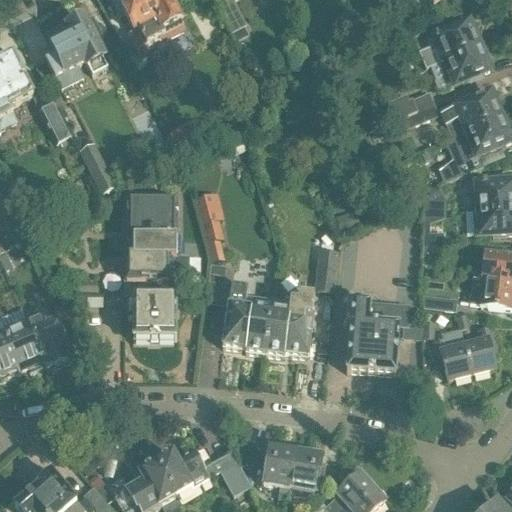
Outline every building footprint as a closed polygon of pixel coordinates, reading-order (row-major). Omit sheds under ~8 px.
[(180,25),(166,0),(118,0),(117,1),(121,9),(120,10),(133,36),(128,38),(136,55),(138,55),(142,64),(147,61),(142,52),(165,41),(166,44),(184,35),(179,26),(180,25)] [(452,0),(427,0),(433,11),(452,0)] [(233,6),(218,13),(231,38),(245,31),(233,6)] [(84,26),(83,24),(78,23),(69,27),(66,33),(68,38),(48,47),(51,54),(44,57),(49,66),(46,67),(54,84),(55,83),(59,90),(69,85),(66,78),(84,70),(85,73),(87,72),(92,82),(107,75),(102,65),(103,64),(92,42),(99,39),(100,36),(95,24),(90,23),(84,26)] [(441,67),(480,52),(469,27),(428,44),(433,56),(436,54),(441,67)] [(419,52),(416,45),(407,49),(411,56),(419,52)] [(489,75),(480,52),(441,67),(430,71),(435,85),(434,85),(438,97),(449,93),(489,75)] [(242,55),(228,63),(242,91),(256,84),(242,55)] [(13,121),(37,109),(33,101),(13,61),(0,67),(0,135),(16,127),(13,121)] [(435,111),(431,101),(429,97),(409,106),(406,100),(387,108),(395,127),(403,123),(404,124),(435,111)] [(446,146),(501,123),(491,99),(443,119),(447,129),(446,130),(452,143),(446,146)] [(71,144),(60,121),(54,109),(39,117),(56,151),(71,144)] [(408,134),(415,130),(439,120),(435,111),(404,124),(408,134)] [(501,123),(446,146),(453,164),(440,175),(445,188),(483,171),(478,160),(511,147),(501,123)] [(208,149),(194,124),(168,138),(182,163),(208,149)] [(94,150),(81,157),(103,200),(116,193),(94,150)] [(511,212),(511,186),(472,189),(473,215),(477,215),(511,212)] [(423,229),(430,227),(445,223),(445,203),(441,193),(424,201),(423,229)] [(196,203),(203,229),(212,268),(225,265),(220,246),(224,245),(219,225),(224,224),(218,198),(196,203)] [(189,262),(177,262),(177,201),(129,201),(129,243),(134,243),(134,258),(127,258),(127,298),(137,298),(137,302),(134,302),(134,344),(177,344),(177,302),(174,302),(174,286),(189,286),(189,262)] [(0,223),(10,219),(5,208),(0,210),(0,223)] [(511,212),(477,215),(478,228),(474,228),(475,241),(511,238),(511,212)] [(361,232),(356,215),(335,221),(340,238),(361,232)] [(10,219),(0,223),(0,233),(1,233),(11,253),(22,247),(10,219)] [(422,251),(443,250),(443,237),(429,237),(430,227),(423,229),(422,251)] [(443,250),(422,251),(422,270),(432,270),(433,263),(443,263),(443,250)] [(319,251),(314,296),(333,298),(338,253),(319,251)] [(6,255),(4,256),(0,258),(0,259),(4,270),(11,267),(6,255)] [(484,286),(511,289),(511,263),(502,262),(487,260),(486,273),(480,273),(472,280),(472,284),(484,286)] [(266,360),(273,304),(248,301),(249,293),(250,280),(236,278),(234,291),(233,291),(231,311),(229,310),(224,352),(247,355),(247,357),(266,360)] [(469,308),(490,311),(489,312),(511,314),(511,289),(484,286),(472,284),(469,308)] [(316,301),(315,301),(300,299),(299,307),(273,304),(266,360),(286,362),(286,360),(309,363),(314,321),(313,321),(316,301)] [(456,316),(457,304),(431,301),(430,312),(456,316)] [(409,333),(411,311),(354,307),(348,377),(397,381),(399,355),(398,355),(400,332),(409,333)] [(53,310),(62,330),(84,330),(85,310),(53,310)] [(0,322),(0,326),(2,330),(2,332),(3,334),(20,375),(21,378),(30,375),(31,377),(46,371),(29,331),(22,313),(0,322)] [(461,334),(469,332),(466,320),(458,322),(461,334)] [(29,331),(46,371),(48,376),(72,366),(57,329),(56,329),(53,321),(29,331)] [(422,327),(422,344),(433,344),(434,328),(422,327)] [(20,375),(3,334),(2,332),(2,330),(0,331),(0,385),(1,386),(9,383),(11,378),(20,375)] [(463,351),(471,380),(496,374),(492,358),(496,357),(490,333),(480,335),(482,346),(463,351)] [(471,380),(463,351),(448,355),(446,344),(435,347),(440,371),(444,370),(449,386),(471,380)] [(291,492),(297,456),(270,452),(267,470),(262,469),(261,477),(265,478),(264,487),(291,492)] [(174,458),(156,468),(177,503),(220,477),(235,501),(252,490),(231,455),(210,467),(209,465),(211,461),(207,455),(202,454),(196,458),(195,456),(178,466),(174,458)] [(297,456),(291,492),(321,497),(324,480),(320,479),(323,461),(297,456)] [(177,503),(156,468),(140,478),(144,486),(127,496),(127,497),(116,503),(121,511),(161,511),(162,511),(182,511),(180,509),(177,503)] [(110,511),(93,492),(77,505),(51,475),(50,476),(49,475),(47,473),(45,475),(46,476),(39,482),(38,481),(37,482),(39,483),(38,487),(39,488),(16,509),(18,511),(110,511)] [(380,511),(387,506),(361,478),(338,499),(339,500),(325,511),(322,511),(319,507),(313,511),(380,511)]
